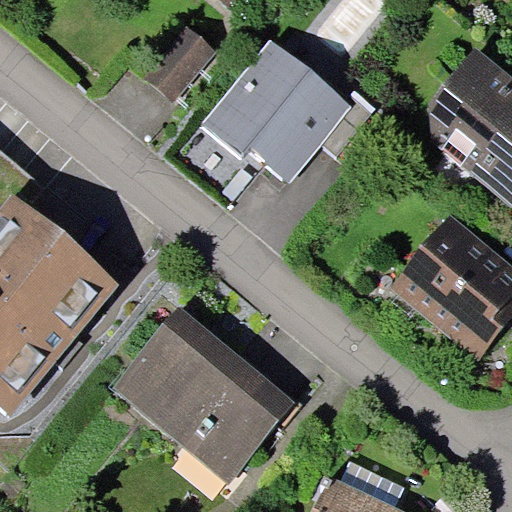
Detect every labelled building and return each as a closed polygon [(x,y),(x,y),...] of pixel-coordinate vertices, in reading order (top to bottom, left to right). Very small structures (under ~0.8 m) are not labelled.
[(184,26),(141,75),(171,101),(214,52),(184,26)] [(340,115),(269,56),(214,122),(285,180),(340,115)] [(511,195),(511,94),(476,65),(425,127),(511,197),(511,195)] [(0,213),(14,196),(28,207),(42,190),(0,154),(0,213)] [(28,207),(14,196),(0,213),(0,405),(9,413),(117,281),(28,207)] [(511,292),(511,281),(449,230),(399,291),(468,347),(511,292)] [(286,413),(178,323),(120,392),(228,482),(286,413)] [(377,511),(326,489),(315,511),(377,511)]
